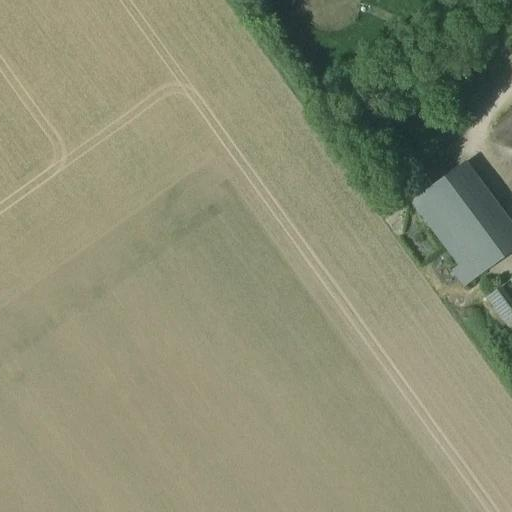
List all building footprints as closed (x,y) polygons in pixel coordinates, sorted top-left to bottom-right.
[(302,0),(328,36),(360,14),(350,0),(302,0)] [(511,115),(494,129),(494,145),(511,166),(511,115)] [(410,201),(444,248),(500,207),(466,161),(410,201)] [(511,223),(500,207),(444,248),(456,265),(452,269),(464,286),(511,251),(511,223)] [(486,298),(511,332),(511,302),(501,287),(486,298)]
